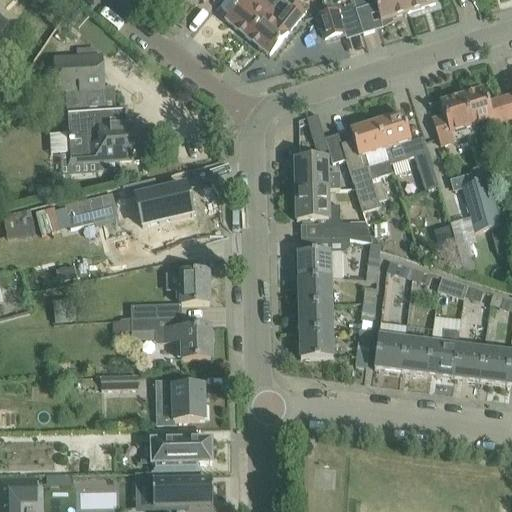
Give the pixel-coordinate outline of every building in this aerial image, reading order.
[(243,0),(238,6),(225,22),(248,40),(280,0),(243,0)] [(281,0),(280,0),(248,40),(270,58),(307,13),(295,4),(292,8),(281,0)] [(373,0),(374,4),(375,7),(380,23),(392,20),(408,15),(403,0),(373,0)] [(403,0),(408,15),(435,6),(433,0),(403,0)] [(335,13),(318,18),(319,22),(325,41),(344,35),(359,30),(349,2),(335,6),(333,7),(335,13)] [(119,171),(118,163),(142,162),(140,126),(126,127),(125,111),(104,113),(101,60),(98,60),(97,49),(77,50),(77,61),(57,63),(58,92),(65,91),(67,136),(49,137),(50,156),(59,155),(61,177),(103,173),(103,172),(119,171)] [(510,121),(503,100),(488,105),(484,91),(464,98),(473,127),(493,121),(495,126),(510,121)] [(449,135),(473,127),(464,98),(440,105),(444,118),(432,122),(439,143),(451,139),(449,135)] [(388,122),(376,125),(385,153),(390,168),(415,160),(425,192),(436,188),(432,175),(434,175),(424,144),(411,148),(410,145),(411,144),(408,136),(403,117),(400,118),(397,114),(388,117),(388,122)] [(317,158),(328,154),(325,142),(324,141),(317,118),(306,122),(317,158)] [(353,144),(341,147),(347,163),(354,187),(363,216),(381,211),(378,203),(372,183),(392,177),(390,168),(385,153),(376,125),(350,133),(353,144)] [(338,137),(324,141),(330,160),(333,167),(347,163),(341,147),(338,137)] [(295,164),(296,193),(328,193),(339,192),(339,175),(327,175),(327,163),(295,164)] [(466,178),(450,183),(453,195),(462,193),(470,221),(475,237),(491,232),(501,229),(498,219),(488,182),(469,187),(466,178)] [(166,193),(140,199),(146,228),(173,222),(192,217),(185,189),(166,193)] [(113,192),(84,198),(87,210),(91,224),(92,231),(120,226),(116,205),(113,192)] [(328,193),(296,193),(297,223),(326,223),(326,227),(323,227),(324,241),(329,241),(350,240),(350,243),(372,247),(366,226),(342,227),(340,222),(340,208),(328,209),(328,193)] [(8,243),(35,238),(34,233),(58,228),(59,233),(69,231),(65,207),(41,212),(42,217),(30,219),(30,215),(3,220),(8,243)] [(506,254),(501,237),(492,240),(497,257),(506,254)] [(298,255),(298,283),(331,282),(343,281),(342,254),(330,255),(329,241),(324,241),(303,242),(303,255),(298,255)] [(381,262),(380,262),(381,249),(371,247),(366,284),(378,286),(381,262)] [(403,280),(406,269),(390,264),(387,276),(403,280)] [(438,291),(442,281),(417,273),(414,284),(438,291)] [(177,305),(181,305),(181,308),(209,308),(208,275),(180,276),(180,277),(166,277),(166,294),(176,294),(177,305)] [(464,300),(467,289),(442,281),(438,291),(464,300)] [(331,308),(331,282),(298,283),(299,309),(331,308)] [(467,289),(464,300),(480,305),(483,295),(467,289)] [(365,290),(363,307),(374,309),(377,292),(365,290)] [(511,302),(502,300),(499,311),(511,315),(511,302)] [(73,302),(53,304),(55,326),(76,324),(73,302)] [(360,333),(371,335),(374,309),(363,307),(361,323),(363,324),(362,333),(360,333)] [(155,322),(155,308),(118,310),(119,323),(131,322),(155,322)] [(299,309),(300,335),(332,334),(331,308),(299,309)] [(131,322),(131,334),(156,333),(155,322),(131,322)] [(182,363),(191,363),(211,362),(210,330),(181,331),(181,332),(161,333),(161,346),(181,346),(182,363)] [(427,378),(453,381),(457,349),(459,335),(442,332),(440,347),(431,346),(427,378)] [(359,342),(358,349),(356,369),(366,371),(370,343),(371,335),(360,333),(359,342)] [(333,361),(332,334),(300,335),(301,362),(333,361)] [(374,372),(401,375),(406,343),(378,339),(374,372)] [(401,375),(427,378),(431,346),(406,343),(401,375)] [(453,381),(479,385),(483,352),(457,349),(453,381)] [(483,352),(479,385),(505,388),(509,356),(483,352)] [(101,394),(138,394),(137,381),(94,381),(95,391),(101,390),(101,394)] [(175,385),(155,385),(156,407),(172,407),(173,424),(185,424),(205,424),(204,389),(175,390),(175,385)] [(152,467),(152,476),(195,475),(200,475),(200,467),(212,467),(211,443),(151,444),(151,446),(141,447),(141,467),(152,467)] [(152,476),(137,476),(138,488),(152,487),(152,511),(179,511),(180,509),(188,509),(213,509),(212,483),(195,483),(195,475),(152,476)] [(71,479),(62,479),(62,490),(71,490),(71,479)] [(37,483),(0,483),(0,511),(18,511),(18,503),(37,502),(37,483)]
